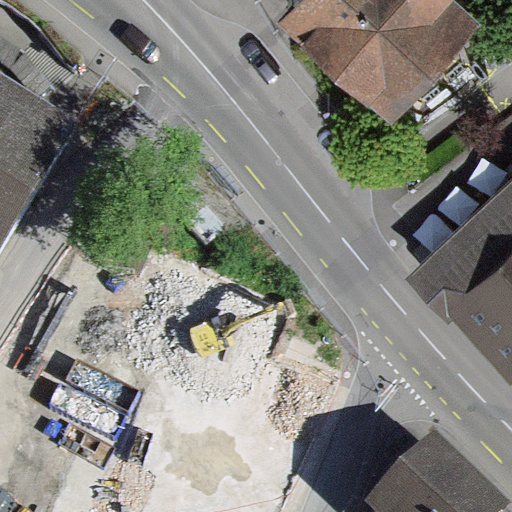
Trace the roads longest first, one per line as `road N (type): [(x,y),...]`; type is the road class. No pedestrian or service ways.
road 1 (primary): [(133,0),(429,338)]
road 2 (residential): [(429,338),(373,405),(330,511)]
road 3 (primary): [(429,338),(511,426)]
